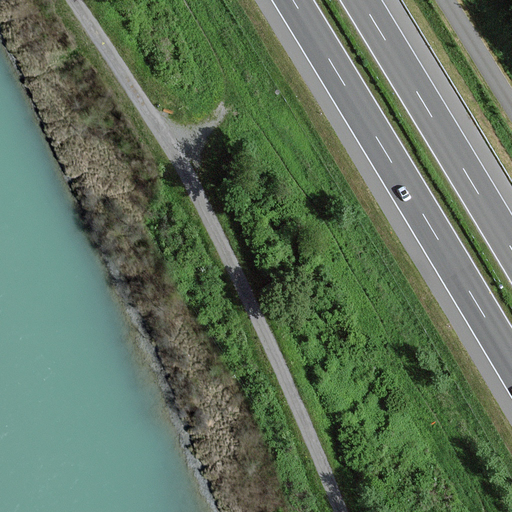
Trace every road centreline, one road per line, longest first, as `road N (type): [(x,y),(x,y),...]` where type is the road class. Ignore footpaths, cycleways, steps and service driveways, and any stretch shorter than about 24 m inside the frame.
road 1 (motorway): [(291,0),(511,363)]
road 2 (motorway): [(511,248),(360,0)]
